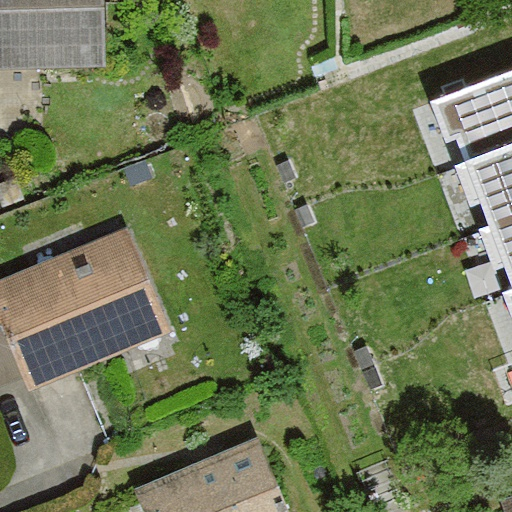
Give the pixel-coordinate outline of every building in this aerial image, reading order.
[(0,0),(0,63),(102,62),(100,0),(0,0)] [(511,74),(434,103),(448,141),(460,136),(470,163),(511,147),(511,74)] [(511,147),(470,163),(493,227),(511,220),(511,147)] [(511,220),(493,227),(511,275),(511,220)] [(134,235),(0,289),(0,291),(34,374),(39,388),(174,333),(134,235)] [(0,388),(34,374),(0,291),(0,388)] [(291,511),(265,444),(146,490),(154,511),(291,511)]
